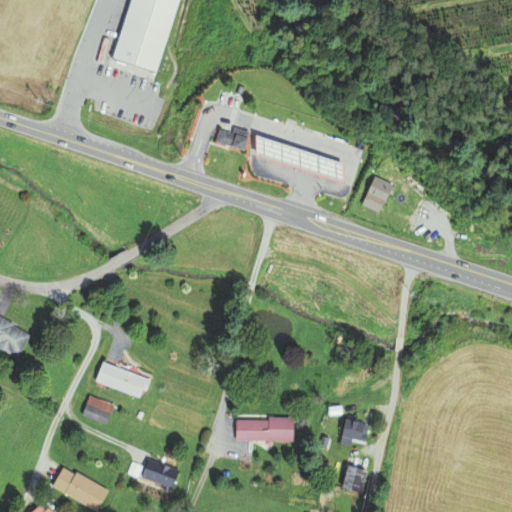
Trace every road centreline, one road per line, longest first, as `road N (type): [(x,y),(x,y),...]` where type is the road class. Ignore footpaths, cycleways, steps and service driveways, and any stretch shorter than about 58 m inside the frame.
road 1 (primary): [(511,285),(0,116)]
road 2 (residential): [(212,454),(249,292)]
road 3 (track): [(397,351),(366,511)]
road 4 (residential): [(114,263),(58,286),(0,277)]
